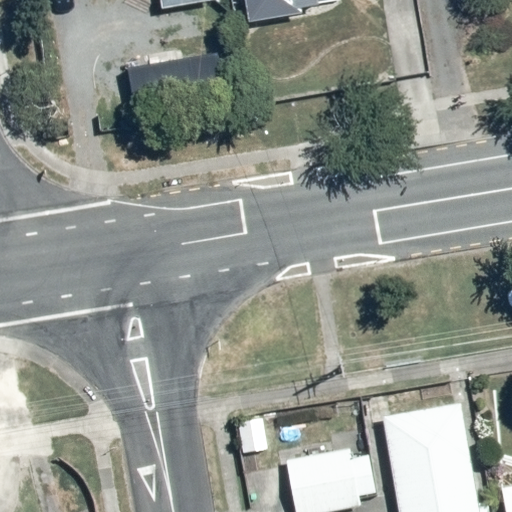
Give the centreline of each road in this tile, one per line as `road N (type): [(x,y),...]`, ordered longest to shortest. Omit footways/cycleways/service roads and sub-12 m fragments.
road 1 (secondary): [(130,252),(511,186)]
road 2 (residential): [(130,252),(171,511)]
road 3 (secondary): [(0,272),(130,252)]
